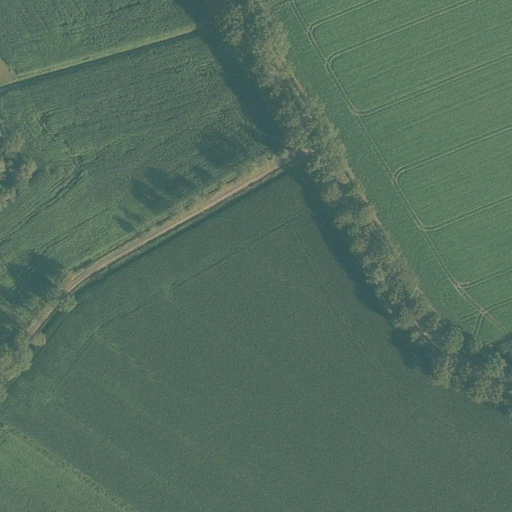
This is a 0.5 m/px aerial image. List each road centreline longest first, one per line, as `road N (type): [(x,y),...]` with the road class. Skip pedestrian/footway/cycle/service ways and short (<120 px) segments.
road 1 (track): [(313,146),(69,285),(0,371)]
road 2 (unclassified): [(511,379),(447,347),(403,300),(313,146)]
road 3 (residential): [(313,146),(227,0)]
